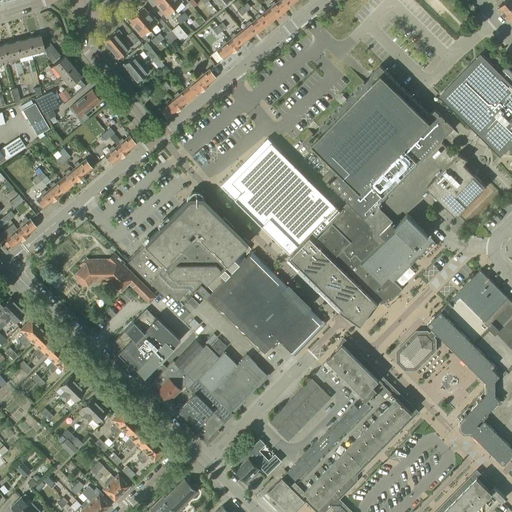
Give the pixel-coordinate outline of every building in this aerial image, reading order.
[(173,8),(166,0),(154,0),(158,3),(156,5),(165,15),(173,8)] [(166,0),(173,8),(181,1),(180,0),(166,0)] [(200,0),(193,6),(202,18),(209,12),(200,0)] [(279,0),(278,1),(285,10),(296,0),(279,0)] [(511,6),(511,0),(506,0),(498,8),(503,14),(511,6)] [(285,10),(278,1),(275,3),(273,1),(269,4),(271,7),(266,11),(272,19),(285,10)] [(246,3),(242,6),(246,12),(250,8),(246,3)] [(246,12),(242,6),(237,10),(241,15),(246,12)] [(511,6),(503,14),(509,21),(511,17),(511,6)] [(142,8),(136,14),(149,29),(157,22),(148,12),(147,13),(142,8)] [(272,19),(266,11),(260,16),(258,13),(254,16),(256,19),(253,21),(260,29),(272,19)] [(180,16),(184,21),(188,17),(184,12),(180,16)] [(149,29),(136,14),(129,19),(133,24),(132,25),(141,36),(149,29)] [(184,21),(180,16),(175,19),(180,24),(184,21)] [(247,26),(241,31),(248,39),(260,29),(253,21),(251,23),(249,21),(245,24),(247,26)] [(222,22),(217,26),(221,31),(226,27),(222,22)] [(187,36),(178,25),(171,30),(181,41),(187,36)] [(221,31),(217,26),(212,30),(216,35),(221,31)] [(110,50),(120,41),(117,37),(121,33),(118,29),(103,41),(110,50)] [(248,39),(241,31),(235,35),(234,33),(230,36),(232,38),(229,41),(235,49),(248,39)] [(138,40),(132,32),(126,36),(133,44),(138,40)] [(159,33),(155,37),(159,42),(163,38),(159,33)] [(41,35),(28,38),(32,53),(47,49),(55,60),(60,56),(48,40),(42,42),(41,35)] [(159,42),(155,37),(151,40),(155,45),(159,42)] [(28,38),(15,42),(19,56),(32,53),(28,38)] [(235,49),(229,41),(226,43),(224,40),(220,43),(222,46),(216,51),(223,59),(235,49)] [(124,46),(120,41),(110,50),(117,58),(129,48),(126,44),(124,46)] [(15,42),(3,45),(7,59),(19,56),(15,42)] [(149,56),(154,53),(151,48),(145,52),(149,56)] [(130,73),(140,65),(136,60),(138,59),(134,55),(123,64),(130,73)] [(511,72),(507,68),(504,68),(496,76),(491,71),(493,69),(493,65),(483,55),(480,55),(471,64),(471,68),(471,69),(453,87),(453,86),(449,86),(441,95),(441,98),(456,113),(459,113),(461,111),(475,125),(471,129),(472,131),(470,133),(475,135),(480,137),(480,141),(502,162),(505,162),(511,155),(511,72)] [(61,75),(72,66),(64,56),(52,65),(61,75)] [(185,65),(189,70),(194,66),(189,61),(185,65)] [(140,65),(130,73),(137,82),(149,72),(146,68),(143,70),(140,65)] [(189,70),(185,65),(180,69),(184,74),(189,70)] [(373,210),(440,141),(443,139),(442,138),(444,136),(444,137),(454,128),(435,109),(430,114),(380,65),(370,75),(371,76),(365,82),(364,82),(319,127),(320,128),(313,134),(312,134),(302,144),(329,170),(322,178),(347,202),(343,207),(345,209),(373,210)] [(81,76),(72,66),(61,75),(69,86),(81,76)] [(204,88),(208,84),(216,77),(210,70),(204,75),(202,72),(198,76),(200,78),(197,80),(204,88)] [(73,87),(78,93),(86,86),(81,80),(73,87)] [(197,80),(195,82),(193,80),(189,83),(191,85),(185,90),(191,98),(204,88),(197,80)] [(160,86),(164,91),(169,87),(165,82),(160,86)] [(185,90),(181,85),(176,89),(178,92),(174,95),(175,97),(173,100),(179,108),(191,98),(185,90)] [(164,91),(160,86),(149,95),(153,100),(164,91)] [(33,88),(34,94),(35,96),(41,94),(39,87),(33,88)] [(100,100),(93,91),(91,89),(79,99),(80,100),(76,103),(75,102),(69,108),(81,122),(88,117),(84,113),(88,110),(100,100)] [(71,97),(66,90),(59,94),(64,101),(71,97)] [(35,100),(36,102),(43,114),(44,114),(47,120),(55,115),(52,110),(59,106),(52,92),(35,100)] [(173,100),(170,102),(168,100),(164,103),(166,105),(160,110),(167,118),(179,108),(173,100)] [(34,103),(22,110),(36,135),(48,128),(34,103)] [(105,131),(109,136),(114,133),(110,127),(109,128),(100,116),(96,120),(105,131)] [(109,136),(105,131),(104,132),(100,135),(105,140),(109,136)] [(129,135),(117,146),(124,154),(136,144),(129,135)] [(18,136),(13,139),(20,149),(25,146),(18,136)] [(260,146),(222,185),(227,190),(235,198),(273,236),(289,252),(311,230),(316,236),(338,213),(341,210),(335,205),(330,199),(281,152),(281,151),(268,138),(267,138),(267,139),(260,146)] [(20,149),(13,139),(8,143),(15,153),(20,149)] [(114,142),(107,147),(111,151),(105,156),(112,164),(124,154),(117,146),(114,142)] [(15,153),(8,143),(3,146),(10,156),(15,153)] [(10,156),(3,146),(0,148),(0,151),(5,159),(10,156)] [(61,155),(65,160),(70,156),(63,147),(58,151),(61,155)] [(426,186),(437,196),(456,216),(486,186),(464,164),(466,159),(467,159),(468,159),(458,153),(457,154),(458,154),(426,186)] [(65,160),(61,155),(56,159),(60,164),(65,160)] [(69,165),(72,169),(80,178),(97,163),(92,158),(87,162),(85,159),(79,164),(76,160),(69,165)] [(80,178),(72,169),(70,171),(68,169),(64,172),(66,174),(61,179),(68,188),(80,178)] [(37,175),(41,180),(46,176),(41,171),(37,175)] [(41,180),(37,175),(32,179),(36,184),(41,180)] [(51,187),(49,188),(57,197),(68,188),(61,179),(55,183),(53,181),(49,185),(51,187)] [(0,200),(14,190),(10,185),(1,193),(0,190),(0,200)] [(57,197),(49,188),(48,189),(46,185),(43,188),(44,189),(40,192),(42,194),(36,200),(43,208),(57,197)] [(23,200),(18,194),(9,202),(13,208),(23,200)] [(145,244),(144,243),(127,260),(164,297),(168,293),(176,301),(189,289),(192,292),(202,281),(212,291),(222,282),(220,280),(249,251),(248,250),(246,244),(198,197),(189,206),(185,202),(145,244)] [(373,210),(345,209),(316,238),(380,301),(380,300),(383,299),(385,299),(387,298),(389,297),(390,296),(392,295),(393,294),(395,292),(400,287),(402,289),(403,289),(393,280),(432,240),(433,240),(407,214),(395,226),(391,223),(393,221),(392,220),(388,225),(373,210)] [(0,227),(5,223),(14,215),(10,210),(0,218),(0,227)] [(17,229),(24,237),(36,226),(30,218),(24,223),(22,221),(18,224),(20,226),(17,229)] [(24,237),(17,229),(13,232),(11,229),(8,232),(10,234),(5,239),(12,247),(24,237)] [(300,268),(320,247),(310,237),(290,257),(300,268)] [(320,247),(300,268),(311,278),(331,257),(320,247)] [(252,251),(222,282),(212,291),(210,294),(207,296),(229,317),(273,272),(252,251)] [(154,297),(122,265),(124,263),(114,253),(107,260),(106,261),(128,282),(149,302),(154,297)] [(107,260),(89,260),(86,257),(79,264),(82,267),(76,273),(77,279),(82,283),(87,284),(92,280),(109,279),(120,290),(128,282),(106,261),(107,260)] [(341,268),(331,257),(311,278),(321,288),(341,268)] [(377,303),(341,268),(321,288),(342,308),(360,321),(372,308),(373,308),(377,303)] [(480,270),(436,314),(436,322),(492,378),(492,394),(478,408),(467,419),(467,422),(468,423),(471,423),(487,438),(503,453),(507,449),(510,452),(510,453),(511,453),(511,451),(511,348),(484,321),(508,297),(480,270)] [(273,272),(229,317),(249,338),(291,296),(284,289),(286,286),(273,272)] [(207,296),(210,294),(201,285),(196,290),(204,299),(207,296)] [(0,322),(2,320),(17,305),(10,298),(6,302),(0,296),(0,308),(4,312),(0,316),(0,322)] [(106,296),(86,316),(97,328),(117,308),(106,296)] [(271,332),(299,304),(291,296),(249,338),(263,352),(277,338),(271,332)] [(166,302),(176,308),(179,304),(169,297),(166,302)] [(191,297),(187,301),(195,309),(199,305),(191,297)] [(305,310),(299,304),(271,332),(277,338),(305,310)] [(24,312),(17,305),(2,320),(5,323),(10,318),(14,322),(24,312)] [(305,310),(277,338),(293,354),(301,347),(298,344),(318,323),(305,310)] [(147,372),(179,339),(156,317),(155,318),(148,311),(144,311),(143,311),(133,322),(133,321),(124,330),(124,331),(113,342),(113,343),(113,347),(118,352),(116,353),(132,368),(133,366),(134,368),(135,367),(138,370),(138,371),(143,376),(147,372)] [(21,343),(38,326),(31,319),(21,330),(24,333),(18,340),(21,343)] [(199,325),(193,319),(188,324),(194,330),(199,325)] [(38,326),(21,343),(24,346),(31,340),(34,343),(45,332),(38,326)] [(38,347),(35,351),(32,353),(35,356),(52,339),(45,332),(34,343),(38,347)] [(415,337),(413,336),(401,348),(403,350),(400,352),(400,361),(406,366),(414,366),(432,349),(432,340),(426,334),(418,335),(415,337)] [(38,359),(44,352),(48,356),(58,346),(52,339),(35,356),(38,359)] [(156,389),(200,344),(195,340),(174,362),(172,360),(166,367),(163,364),(160,367),(163,370),(150,383),(156,389)] [(354,404),(287,472),(268,491),(269,491),(290,511),(291,511),(304,499),(304,500),(305,499),(302,496),(306,492),(312,497),(319,504),(330,494),(351,472),(411,412),(409,410),(410,410),(408,409),(408,406),(401,400),(399,400),(396,397),(396,395),(390,389),(388,389),(387,388),(382,383),(342,343),(340,345),(339,348),(337,347),(335,350),(322,364),(337,378),(340,375),(361,396),(361,397),(361,396),(366,401),(358,408),(354,404)] [(193,382),(218,356),(205,344),(203,347),(200,344),(156,389),(169,401),(179,390),(178,389),(182,385),(186,389),(188,388),(193,382)] [(58,346),(48,356),(52,360),(48,364),(45,366),(48,369),(65,352),(58,346)] [(9,356),(14,351),(9,347),(5,351),(9,356)] [(18,355),(14,351),(9,356),(13,360),(18,355)] [(246,354),(236,364),(223,351),(218,356),(193,382),(228,417),(232,413),(230,411),(266,374),(246,354)] [(65,352),(48,369),(52,373),(54,370),(53,369),(57,365),(62,370),(72,359),(65,352)] [(22,369),(27,365),(23,360),(18,365),(22,369)] [(27,365),(22,369),(27,374),(31,369),(27,365)] [(36,383),(40,378),(36,374),(31,378),(36,383)] [(62,398),(77,383),(69,376),(59,386),(63,390),(59,395),(62,398)] [(40,378),(36,383),(40,387),(45,382),(40,378)] [(320,387),(312,379),(311,378),(307,383),(316,391),(320,387)] [(191,394),(192,395),(177,410),(184,416),(207,438),(215,430),(216,430),(228,417),(193,382),(188,388),(193,392),(191,394)] [(84,390),(77,383),(62,398),(65,401),(70,396),(74,401),(84,390)] [(316,391),(307,383),(303,387),(311,395),(316,391)] [(311,395),(322,406),(331,397),(320,386),(320,387),(316,391),(311,395)] [(303,387),(299,391),(307,400),(311,395),(303,387)] [(307,400),(299,391),(294,396),(303,404),(307,400)] [(311,395),(307,400),(303,404),(314,415),(322,406),(311,395)] [(294,396),(290,400),(298,408),(303,404),(294,396)] [(84,420),(99,405),(91,397),(81,408),(85,412),(81,416),(84,420)] [(294,413),(294,412),(298,408),(290,400),(286,404),(294,413)] [(294,413),(286,404),(282,409),(290,417),(294,413)] [(303,404),(298,408),(294,412),(305,423),(314,415),(303,404)] [(106,412),(99,405),(84,420),(86,422),(91,418),(96,422),(106,412)] [(44,417),(49,412),(45,408),(40,412),(44,417)] [(113,433),(130,415),(123,409),(112,419),(116,423),(112,427),(110,430),(113,433)] [(290,417),(282,409),(277,413),(286,421),(290,417)] [(53,416),(49,412),(44,417),(49,421),(53,416)] [(294,413),(290,417),(286,421),(289,424),(297,432),(305,423),(294,412),(294,413)] [(286,421),(277,413),(273,417),(282,425),(286,421)] [(136,422),(130,415),(113,433),(116,436),(119,433),(122,429),(126,433),(136,422)] [(282,425),(273,417),(269,421),(277,430),(282,425)] [(297,432),(289,424),(286,421),(282,425),(277,430),(288,441),(297,432)] [(136,422),(126,433),(129,436),(126,440),(123,443),(127,446),(143,429),(136,422)] [(66,438),(71,433),(66,429),(62,434),(66,438)] [(143,429),(127,446),(130,449),(132,447),(132,446),(136,442),(139,446),(150,435),(143,429)] [(66,438),(67,438),(70,442),(73,440),(75,438),(71,433),(66,438)] [(150,435),(139,446),(143,450),(140,454),(137,456),(140,459),(157,442),(150,435)] [(70,442),(67,438),(61,444),(71,455),(80,446),(73,440),(70,442)] [(99,447),(104,443),(99,438),(94,443),(99,447)] [(275,454),(269,460),(259,450),(265,444),(260,439),(245,454),(244,453),(231,466),(246,481),(259,469),(257,467),(258,465),(267,474),(281,461),(275,454)] [(157,442),(140,459),(143,462),(146,460),(146,459),(149,455),(153,459),(164,449),(157,442)] [(104,443),(99,447),(103,452),(108,447),(104,443)] [(112,461),(117,456),(112,452),(108,456),(112,461)] [(117,456),(112,461),(116,465),(121,460),(117,456)] [(16,468),(20,473),(26,467),(22,462),(16,468)] [(117,475),(115,478),(103,467),(104,467),(99,462),(95,466),(111,482),(121,493),(128,486),(123,481),(123,480),(121,478),(120,478),(117,475)] [(126,474),(130,469),(126,465),(121,470),(126,474)] [(70,477),(75,471),(69,466),(64,472),(70,477)] [(104,483),(107,486),(104,489),(107,492),(106,493),(109,495),(110,495),(114,500),(121,493),(111,482),(95,466),(91,470),(95,475),(99,471),(107,479),(104,482),(104,483)] [(135,474),(130,469),(126,474),(130,478),(135,474)] [(5,480),(11,483),(16,474),(10,470),(5,480)] [(353,474),(351,472),(330,494),(332,495),(337,495),(353,479),(353,474)] [(56,483),(47,474),(42,479),(51,488),(56,483)] [(490,489),(477,476),(450,504),(450,507),(444,511),(489,511),(505,497),(493,486),(490,489)] [(184,478),(165,497),(171,503),(163,510),(165,511),(174,511),(196,490),(184,478)] [(27,483),(32,488),(36,483),(32,479),(27,483)] [(75,485),(79,490),(84,485),(79,481),(75,485)] [(79,490),(75,485),(70,489),(75,494),(79,490)] [(98,495),(88,485),(81,492),(91,502),(101,511),(109,505),(104,500),(102,497),(102,498),(101,498),(98,495)] [(60,487),(53,491),(55,496),(63,493),(60,487)] [(23,511),(32,503),(27,499),(29,498),(24,493),(11,507),(15,511),(23,511)] [(165,511),(163,510),(171,503),(165,497),(163,495),(149,509),(152,511),(150,511),(165,511)] [(66,503),(61,499),(57,503),(62,508),(66,503)] [(85,501),(81,505),(88,511),(101,511),(91,502),(88,504),(85,501)] [(39,511),(40,511),(32,503),(23,511),(39,511)]
